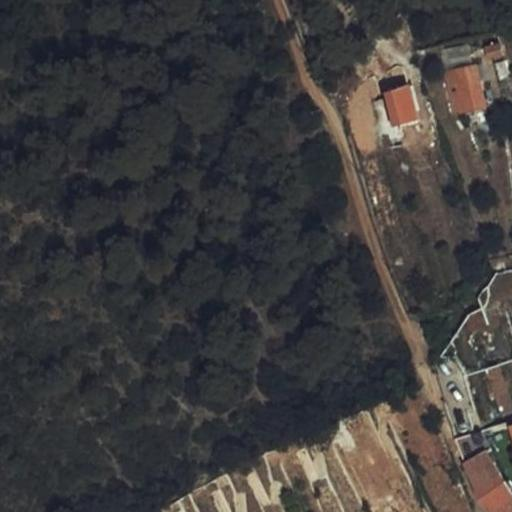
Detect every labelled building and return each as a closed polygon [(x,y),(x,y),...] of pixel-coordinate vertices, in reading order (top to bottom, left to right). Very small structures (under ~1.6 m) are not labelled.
[(501,54),(496,39),(481,45),(485,59),(501,54)] [(470,68),(467,43),(442,47),(448,73),(470,68)] [(470,68),(448,73),(456,113),(485,107),(480,82),(483,81),(485,79),(484,74),(482,72),(478,73),(477,67),(470,68)] [(374,71),(361,76),(366,94),(381,89),(374,71)] [(369,104),(381,138),(391,136),(388,116),(393,115),(394,119),(415,116),(410,87),(389,91),(389,94),(384,95),(381,89),(366,94),(361,95),(364,106),(369,104)] [(388,116),(391,136),(397,135),(395,125),(416,121),(415,116),(394,119),(393,115),(388,116)] [(511,401),(510,396),(497,401),(503,420),(511,416),(511,401)] [(479,489),(486,503),(492,511),(511,511),(511,483),(499,460),(493,463),(489,456),(468,465),(472,474),(479,489)]
